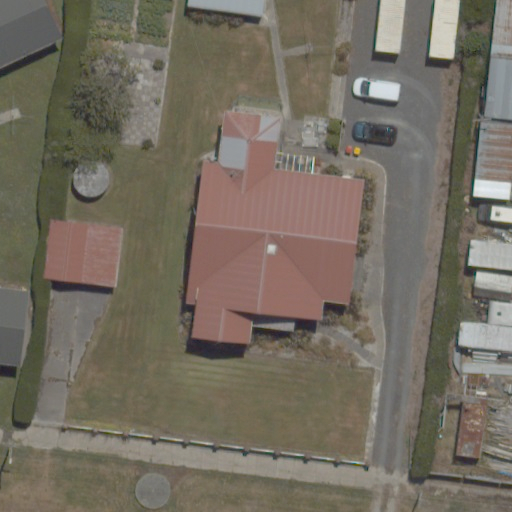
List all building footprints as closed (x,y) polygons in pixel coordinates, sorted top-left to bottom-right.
[(0,0),(0,73),(66,42),(46,0),(0,0)] [(262,0),(183,0),(184,1),(261,11),(262,0)] [(511,195),(511,0),(501,0),(479,191),(511,195)] [(292,105),(230,101),(226,156),(204,154),(192,327),(263,332),(265,306),(325,310),(326,292),(359,294),(368,171),(287,165),(292,105)] [(133,217),(52,210),(46,289),(126,296),(133,217)] [(35,284),(0,279),(0,358),(26,361),(35,284)] [(511,412),(468,404),(458,460),(511,470),(511,412)]
